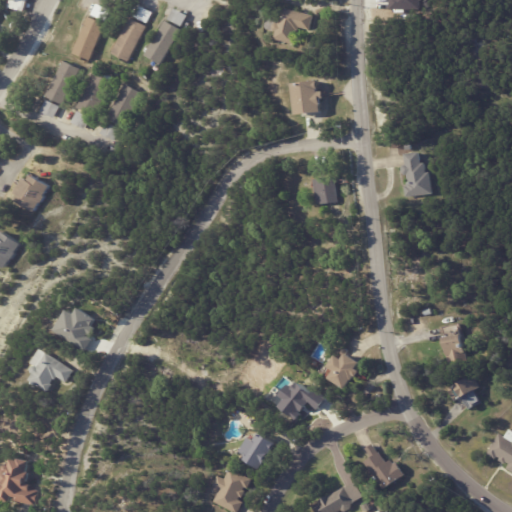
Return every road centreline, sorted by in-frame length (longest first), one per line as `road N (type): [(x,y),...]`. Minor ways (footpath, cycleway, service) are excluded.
road 1 (residential): [(362,0),(385,299),(404,397),(454,472),(503,511)]
road 2 (residential): [(368,135),(273,149),(237,174),(127,341),(72,511)]
road 3 (residential): [(404,397),(318,454),(277,511)]
